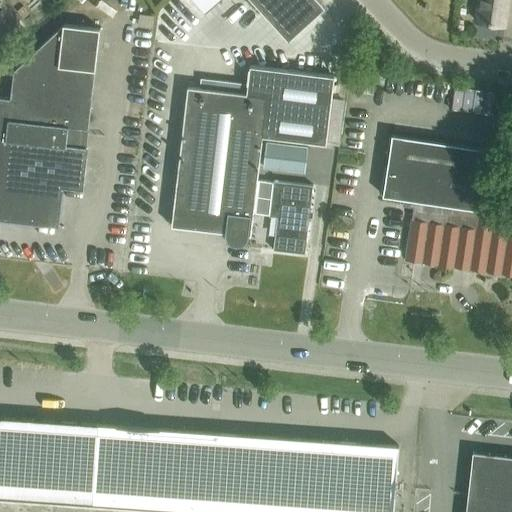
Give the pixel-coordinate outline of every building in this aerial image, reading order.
[(210,0),(192,0),(205,14),(215,5),(210,0)] [(325,8),(317,0),(250,0),(288,41),(325,8)] [(478,0),(476,21),(504,25),(508,0),(478,0)] [(0,2),(0,51),(1,53),(24,33),(0,2)] [(81,189),(100,29),(63,25),(12,69),(9,97),(0,96),(0,218),(56,225),(61,186),(81,189)] [(326,144),(332,99),(334,76),(250,66),(246,94),(188,87),(171,226),(225,232),(225,234),(225,236),(225,238),(226,240),(227,242),(229,243),(230,244),(233,245),(235,245),(235,247),(236,247),(236,245),(241,245),(244,243),(247,240),(249,235),(251,236),(253,213),(257,180),(262,137),(326,144)] [(506,128),(508,115),(500,114),(498,127),(506,128)] [(445,270),(446,266),(511,275),(511,212),(479,208),(488,149),(392,135),(383,196),(403,199),(402,206),(413,207),(405,260),(437,265),(436,269),(445,270)] [(262,168),(304,173),(308,147),(265,142),(262,168)] [(273,182),(257,180),(253,213),(269,215),(269,216),(277,217),(273,250),(305,254),(313,185),(273,181),(273,182)] [(393,511),(398,446),(0,417),(0,501),(159,511),(393,511)] [(511,511),(511,456),(472,452),(465,511),(511,511)]
